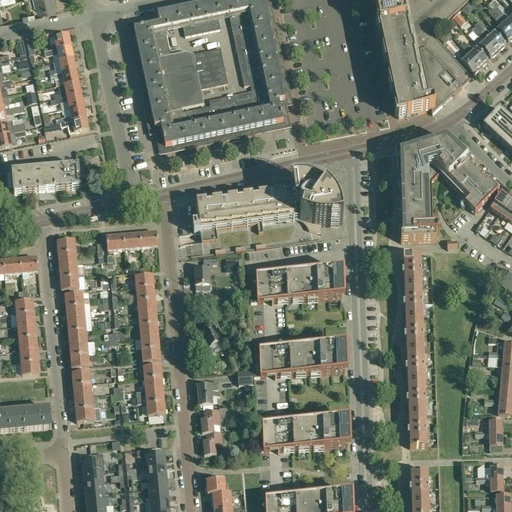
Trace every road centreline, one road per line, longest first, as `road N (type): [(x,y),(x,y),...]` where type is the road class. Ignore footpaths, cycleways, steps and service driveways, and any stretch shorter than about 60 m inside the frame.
road 1 (unclassified): [(366,511),(349,152)]
road 2 (unclassified): [(183,430),(162,194)]
road 3 (residential): [(62,451),(41,220)]
road 4 (residential): [(162,194),(349,152)]
road 5 (unclassified): [(132,201),(93,15)]
